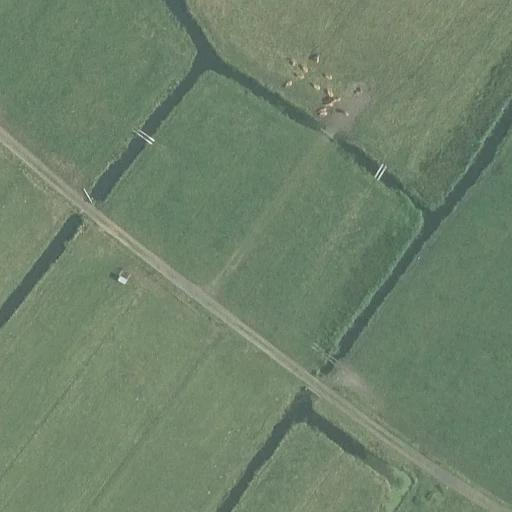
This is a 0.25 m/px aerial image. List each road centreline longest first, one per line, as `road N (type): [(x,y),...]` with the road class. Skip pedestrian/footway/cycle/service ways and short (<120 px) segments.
road 1 (track): [(495,511),(202,304)]
road 2 (track): [(202,304),(0,135)]
road 3 (track): [(202,304),(339,119)]
